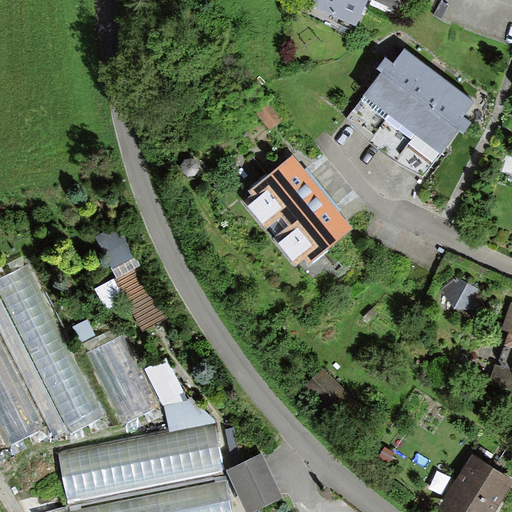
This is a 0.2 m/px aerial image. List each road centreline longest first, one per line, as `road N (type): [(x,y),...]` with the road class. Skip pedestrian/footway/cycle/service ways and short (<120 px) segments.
road 1 (unclassified): [(101,0),(118,111),(168,256),(247,382),(383,511)]
road 2 (residential): [(511,264),(386,213),(325,142)]
